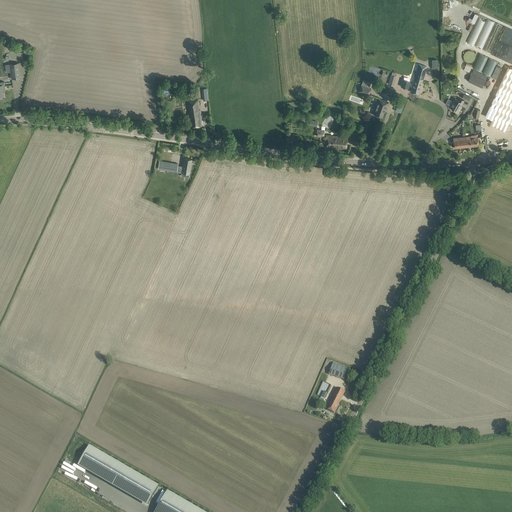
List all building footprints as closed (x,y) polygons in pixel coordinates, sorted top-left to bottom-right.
[(474,26),(467,43),(484,49),(495,21),(479,15),(477,21),(474,20),(472,25),(474,26)] [(473,61),(474,51),(465,51),(465,60),(473,61)] [(467,62),(464,70),(469,72),(473,65),(467,62)] [(20,78),(19,63),(5,64),(6,69),(10,68),(11,79),(20,78)] [(418,64),(411,92),(419,94),(427,67),(418,64)] [(497,65),(491,77),(497,79),(502,68),(497,65)] [(511,68),(508,67),(485,116),(492,120),(507,127),(509,123),(511,123),(511,68)] [(483,87),(488,75),(473,70),(469,81),(483,87)] [(388,84),(394,86),(396,77),(391,75),(388,84)] [(410,82),(403,80),(401,86),(408,88),(410,82)] [(371,89),(361,85),(359,91),(369,95),(371,89)] [(464,94),(462,98),(468,101),(470,98),(466,96),(467,95),(468,93),(464,91),(463,92),(462,94),(464,94)] [(459,100),(455,98),(450,107),(454,109),(453,110),(459,113),(462,107),(461,107),(464,100),(460,98),(459,100)] [(373,114),(382,117),(385,110),(388,102),(379,99),(373,114)] [(198,100),(187,101),(189,127),(202,126),(200,110),(199,110),(198,100)] [(347,137),(327,135),(326,147),(336,148),(336,146),(340,147),(339,148),(346,149),(347,137)] [(472,138),(472,136),(453,138),(454,148),(479,145),(478,137),(472,138)] [(192,159),(184,158),(181,173),(189,174),(192,159)] [(159,161),(158,169),(176,172),(177,169),(170,168),(171,163),(168,162),(159,161)] [(332,363),(328,375),(343,380),(348,369),(332,363)] [(334,413),(344,392),(336,388),(328,402),(329,403),(326,409),(334,413)] [(328,394),(324,392),(319,400),(323,403),(328,394)] [(65,475),(68,469),(62,466),(59,472),(65,475)] [(74,467),(73,470),(85,477),(86,474),(74,467)] [(70,472),(69,474),(71,475),(69,479),(81,484),(83,477),(70,472)] [(144,478),(134,496),(148,504),(158,487),(144,478)] [(202,511),(167,491),(154,511),(202,511)]
